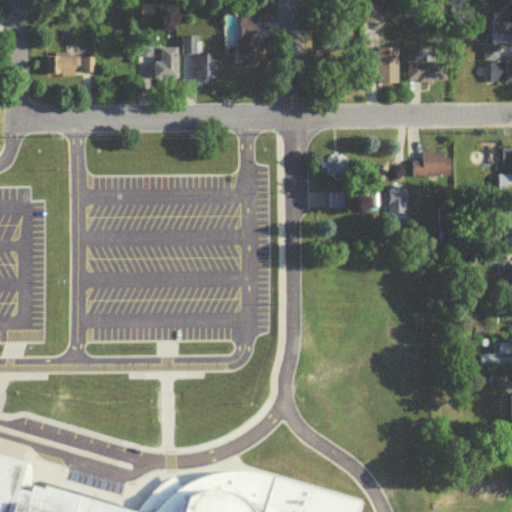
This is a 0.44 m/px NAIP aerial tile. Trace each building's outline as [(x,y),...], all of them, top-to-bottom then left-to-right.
[(511,49),(511,9),(505,10),(505,24),(489,24),(489,51),(486,51),(487,87),(511,86),(511,64),(501,64),(501,49),(511,49)] [(362,10),(362,28),(382,28),(382,10),(362,10)] [(257,22),(237,22),(237,71),(257,71),(257,22)] [(340,57),(340,37),(322,38),(322,58),(340,57)] [(194,42),(182,42),(182,59),(193,59),(193,85),(215,85),(215,59),(194,59),(194,42)] [(177,53),(160,53),(160,83),(177,83),(177,53)] [(397,89),(397,53),(377,53),(377,89),(397,89)] [(407,54),(407,87),(445,87),(445,54),(407,54)] [(53,79),(93,81),(94,61),(55,59),(53,79)] [(449,181),(449,157),(421,157),(421,166),(411,166),(411,181),(449,181)] [(323,162),(323,185),(346,185),(346,162),(323,162)] [(405,194),(385,194),(385,219),(405,219),(405,194)] [(328,211),(343,212),(344,196),(329,195),(328,211)] [(501,295),(511,295),(511,269),(501,269),(501,295)] [(0,511),(0,455),(26,462),(29,471),(28,486),(38,490),(40,485),(131,511),(151,511),(157,503),(173,491),(192,481),(217,474),(243,473),(268,479),(358,505),(356,511),(0,511)] [(508,488),(484,488),(484,505),(508,505),(508,488)]
